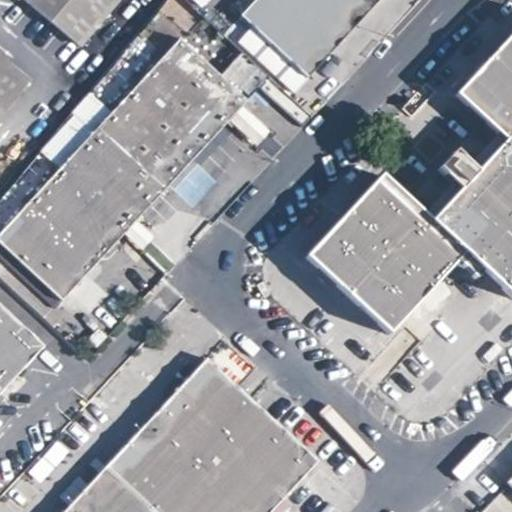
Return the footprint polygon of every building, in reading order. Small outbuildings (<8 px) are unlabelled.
[(18,0),(75,45),(112,0),(18,0)] [(216,0),(183,0),(202,17),(216,0)] [(256,0),(239,20),(307,82),(382,0),(256,0)] [(511,36),(455,99),(505,145),(430,227),(380,181),(304,264),(388,340),(463,257),(511,301),(511,36)] [(98,131),(165,193),(234,116),(249,100),(181,39),(98,131)] [(241,91),(259,71),(242,56),(224,76),(241,91)] [(0,112),(26,80),(7,65),(0,58),(0,112)] [(256,147),(272,132),(248,106),(232,121),(256,147)] [(165,193),(98,131),(78,113),(77,114),(42,151),(62,170),(0,237),(0,243),(66,302),(108,252),(165,193)] [(0,396),(2,399),(45,352),(0,311),(0,396)] [(143,427),(236,511),(273,511),(318,463),(239,391),(205,360),(143,427)] [(236,511),(143,427),(67,511),(236,511)]
